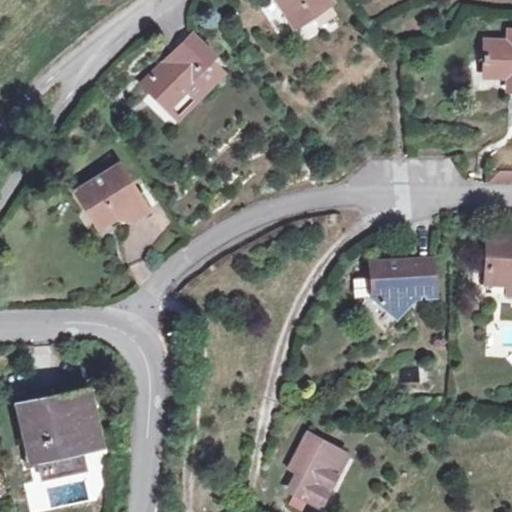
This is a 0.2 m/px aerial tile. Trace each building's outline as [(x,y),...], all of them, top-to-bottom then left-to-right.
[(273,0),(291,27),(328,1),(327,0),(273,0)] [(215,72),(206,63),(210,57),(190,36),(142,87),(166,112),(185,92),(191,100),(215,72)] [(511,37),(496,37),(494,72),(511,72),(511,37)] [(347,133),(331,146),(351,173),(367,160),(347,133)] [(511,152),(481,153),(480,178),(511,178),(511,152)] [(127,223),(147,210),(119,165),(74,193),(96,228),(109,219),(127,223)] [(511,286),(511,238),(490,237),(489,271),(510,272),(510,287),(511,286)] [(435,295),(435,259),(374,262),(375,298),(396,316),(415,295),(435,295)] [(93,424),(82,384),(17,402),(31,453),(70,442),(67,431),(93,424)] [(318,505),(337,469),(328,464),(336,448),(308,432),(295,460),(308,466),(295,492),(318,505)]
